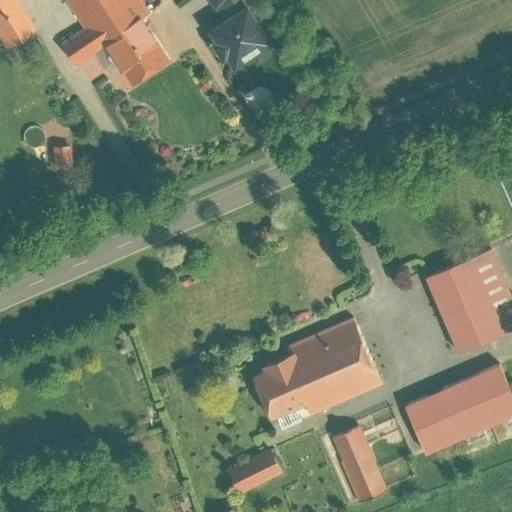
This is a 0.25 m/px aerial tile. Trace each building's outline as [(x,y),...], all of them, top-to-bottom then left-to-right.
[(0,0),(0,52),(0,54),(35,32),(14,0),(0,0)] [(59,0),(83,33),(64,46),(78,65),(100,50),(130,92),(170,65),(139,22),(162,6),(157,0),(59,0)] [(237,0),(206,0),(222,22),(201,36),(229,77),(252,61),(258,70),(277,57),(237,0)] [(58,165),(76,165),(75,142),(57,142),(58,165)] [(511,290),(494,247),(429,274),(460,350),(511,328),(511,290)] [(262,368),(252,372),(272,415),(302,400),(311,418),(380,386),(350,322),(259,365),(262,368)] [(511,389),(499,359),(404,400),(426,448),(511,410),(511,389)] [(331,432),(360,496),(388,483),(360,419),(331,432)] [(228,467),(241,492),(285,469),(271,444),(228,467)]
